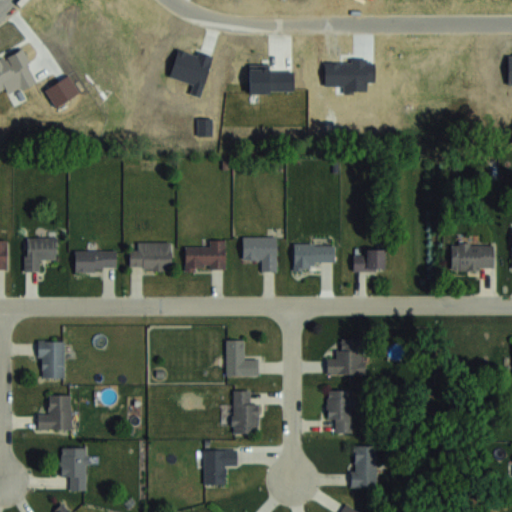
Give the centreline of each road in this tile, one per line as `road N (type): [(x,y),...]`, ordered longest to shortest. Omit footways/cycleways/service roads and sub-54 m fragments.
road 1 (residential): [(511,299),(0,305)]
road 2 (residential): [(511,20),(239,20),(181,0)]
road 3 (residential): [(5,481),(4,305)]
road 4 (residential): [(291,477),(289,302)]
